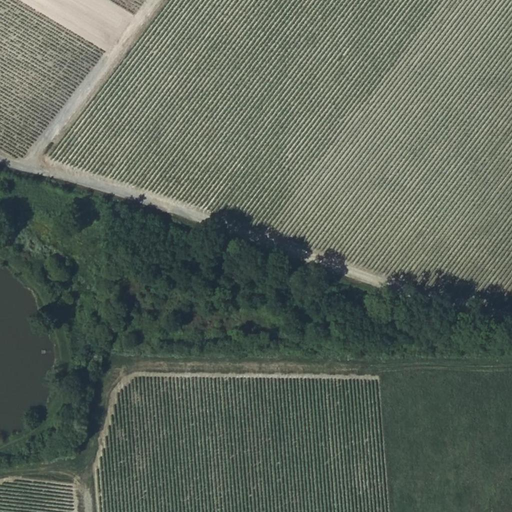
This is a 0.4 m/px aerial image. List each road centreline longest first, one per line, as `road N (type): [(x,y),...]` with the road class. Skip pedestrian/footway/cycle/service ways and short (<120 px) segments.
road 1 (track): [(511,326),(273,256),(0,158)]
road 2 (track): [(23,169),(156,0)]
